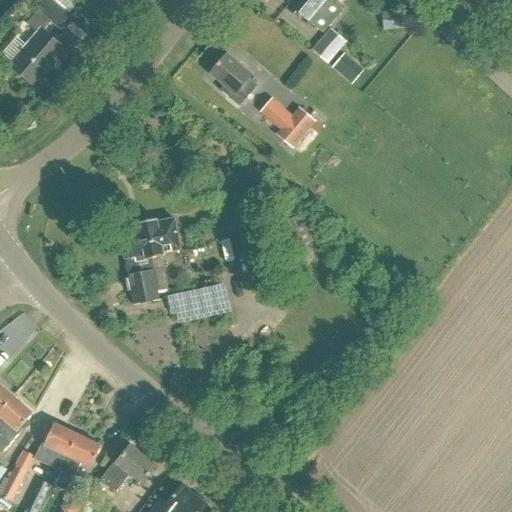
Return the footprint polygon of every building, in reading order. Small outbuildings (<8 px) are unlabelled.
[(36,31),(9,64),(34,85),(50,65),(48,63),(51,59),(60,66),(78,44),(64,32),(56,41),(42,30),(50,20),(58,27),(69,15),(68,14),(80,0),(79,0),(43,0),(25,22),(36,31)] [(288,0),(285,4),(320,34),(341,9),(329,0),(288,0)] [(388,13),(389,29),(410,27),(409,12),(388,13)] [(344,42),(328,28),(310,50),(325,63),(344,42)] [(351,84),(364,71),(345,53),(332,67),(351,84)] [(248,80),(251,77),(225,54),(208,74),(222,86),(218,91),(238,108),(256,86),(248,80)] [(271,99),(258,114),(278,131),(274,135),(291,150),(315,123),(298,108),(291,116),(271,99)] [(248,160),(240,170),(253,181),(261,171),(248,160)] [(286,255),(314,241),(302,214),(273,228),(286,255)] [(137,224),(120,227),(134,302),(158,297),(153,267),(140,269),(139,260),(182,252),(175,215),(136,222),(137,224)] [(0,332),(0,356),(3,361),(39,331),(23,312),(0,332)] [(0,411),(12,397),(0,386),(0,411)] [(0,453),(19,432),(17,430),(31,413),(12,397),(0,411),(0,453)] [(40,443),(33,459),(43,463),(49,449),(63,455),(67,458),(78,435),(53,424),(44,444),(40,443)] [(89,467),(99,445),(78,435),(67,458),(63,455),(56,469),(60,471),(52,485),(65,492),(79,463),(89,467)] [(114,460),(98,480),(113,492),(129,473),(140,482),(154,466),(129,445),(116,462),(114,460)] [(28,471),(17,465),(2,494),(14,500),(28,471)] [(40,511),(52,485),(44,481),(29,511),(40,511)] [(198,511),(205,505),(180,485),(165,504),(161,501),(152,511),(198,511)] [(66,495),(58,511),(76,511),(81,502),(66,495)]
